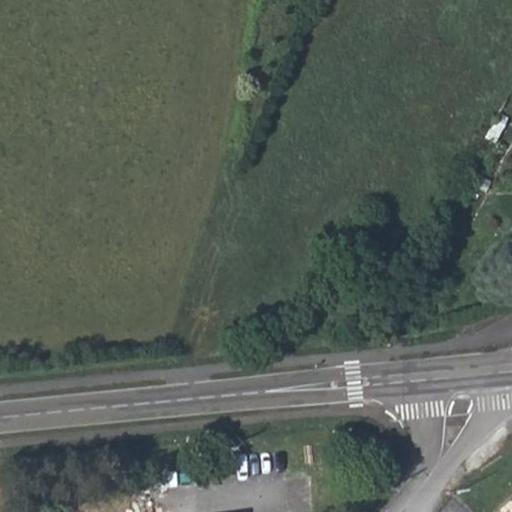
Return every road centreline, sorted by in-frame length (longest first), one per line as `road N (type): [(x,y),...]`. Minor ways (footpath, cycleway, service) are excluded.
road 1 (tertiary): [(0,416),(329,385)]
road 2 (tertiary): [(329,385),(449,373)]
